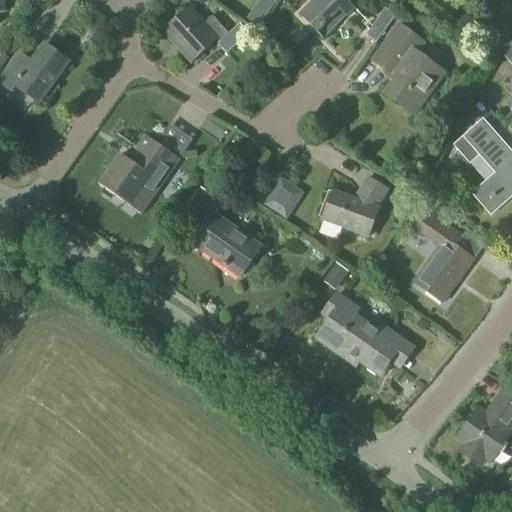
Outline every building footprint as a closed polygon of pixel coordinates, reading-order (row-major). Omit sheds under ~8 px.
[(322,41),(353,10),(343,0),(314,0),(298,17),(322,41)] [(266,16),(254,8),(246,21),(257,29),(266,16)] [(249,35),(240,25),(229,35),(213,17),(204,26),(189,10),(167,30),(183,46),(179,50),(192,64),(215,42),(227,55),(249,35)] [(377,44),(389,27),(378,19),(366,36),(377,44)] [(376,59),(370,66),(393,82),(383,95),(414,117),(445,75),(416,54),(423,44),(399,26),(396,31),(376,59)] [(39,103),(68,64),(45,47),(30,67),(18,58),(0,82),(0,84),(10,92),(15,86),(39,103)] [(185,126),(193,134),(207,121),(199,112),(185,126)] [(511,199),(511,154),(484,123),(465,140),(481,158),(484,156),(500,174),(475,197),(493,217),(511,199)] [(141,216),(180,161),(146,137),(129,161),(121,156),(99,187),(141,216)] [(250,177),(256,167),(246,162),(241,172),(250,177)] [(377,210),(387,192),(368,180),(355,202),(332,194),(322,222),(370,240),(380,212),(377,210)] [(279,181),(263,204),(283,218),(288,211),(280,205),(291,189),(279,181)] [(186,212),(180,220),(196,232),(189,242),(240,279),(262,248),(217,216),(224,205),(202,189),(186,212)] [(444,305),(474,262),(457,250),(464,239),(439,221),(426,239),(440,249),(415,285),(444,305)] [(335,292),(349,273),(336,264),(322,283),(335,292)] [(329,323),(318,339),(346,359),(349,354),(380,376),(389,364),(405,341),(382,325),(376,332),(355,318),(361,309),(337,292),(320,316),(329,323)] [(509,432),(511,426),(511,390),(506,387),(486,416),(479,411),(458,441),(462,444),(456,452),(481,470),(487,462),(490,464),(511,434),(509,432)]
